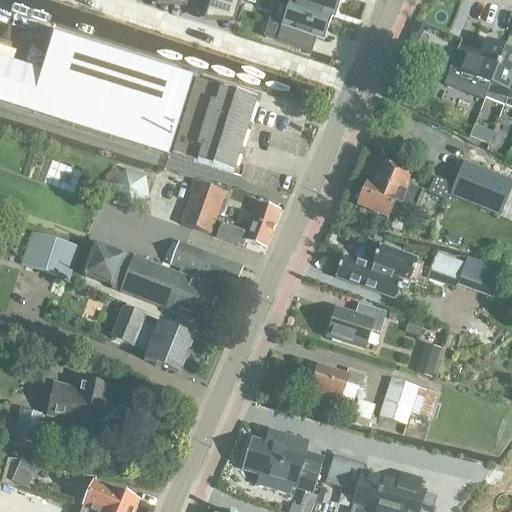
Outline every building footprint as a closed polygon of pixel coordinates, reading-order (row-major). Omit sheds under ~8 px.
[(158,0),(156,7),(186,9),(188,0),(158,0)] [(210,0),(210,2),(203,22),(233,24),(236,15),(241,0),(210,0)] [(293,0),(292,5),(334,20),(335,19),(337,13),(340,0),(293,0)] [(289,4),(276,42),(311,54),(316,40),(324,42),(329,26),(325,24),(328,17),(292,5),(289,4)] [(429,43),(412,36),(402,59),(419,66),(429,43)] [(193,81),(53,37),(42,72),(0,58),(0,103),(169,157),(169,155),(196,164),(232,176),(256,101),(220,90),(193,81)] [(450,72),(445,86),(483,101),(484,98),(485,99),(505,50),(485,42),(480,56),(470,52),(461,76),(450,72)] [(461,76),(470,52),(459,48),(450,72),(461,76)] [(504,106),(511,86),(511,52),(505,50),(485,99),(504,106)] [(417,69),(401,62),(396,74),(412,81),(417,69)] [(492,135),(474,128),(470,139),(488,147),(492,135)] [(506,147),(511,138),(511,134),(504,128),(496,139),(506,147)] [(419,201),(423,192),(404,184),(408,175),(379,164),(373,181),(419,201)] [(451,197),(499,217),(511,186),(511,183),(465,164),(451,197)] [(132,213),(149,199),(146,178),(125,171),(119,175),(115,170),(98,183),(102,201),(111,200),(112,206),(132,213)] [(419,201),(373,181),(370,179),(364,193),(359,193),(356,201),(359,205),(359,207),(389,219),(395,205),(401,207),(402,206),(414,211),(419,201)] [(180,226),(209,237),(223,192),(192,183),(189,194),(192,194),(180,226)] [(238,218),(273,231),(280,213),(256,204),(252,216),(241,212),(238,218)] [(221,224),(216,239),(243,249),(245,242),(266,250),(273,231),(238,218),(235,224),(247,229),(245,234),(243,233),(243,232),(221,224)] [(21,267),(69,282),(79,249),(32,234),(21,267)] [(171,242),(163,262),(234,290),(243,269),(171,242)] [(119,293),(133,259),(123,254),(122,257),(95,247),(84,277),(113,287),(112,290),(119,293)] [(343,258),(335,279),(336,279),(359,287),(359,288),(360,287),(364,289),(363,289),(364,290),(364,289),(387,298),(392,285),(407,291),(410,283),(415,285),(422,266),(417,264),(417,263),(416,262),(416,263),(397,256),(399,252),(385,247),(384,251),(380,249),(379,249),(371,269),(343,259),(344,258),(343,258)] [(436,255),(425,286),(454,296),(465,265),(436,255)] [(465,265),(457,287),(493,300),(503,269),(478,259),(468,256),(468,257),(465,265)] [(133,259),(119,293),(205,326),(219,291),(133,259)] [(380,335),(386,314),(358,305),(355,316),(336,310),(327,338),(366,351),(372,332),(380,335)] [(178,375),(186,356),(194,337),(159,323),(158,324),(144,318),(144,317),(123,309),(119,319),(110,316),(102,335),(111,338),(110,339),(131,348),(130,351),(145,357),(143,361),(178,375)] [(410,319),(405,334),(419,339),(424,324),(410,319)] [(415,374),(431,379),(440,351),(424,346),(415,374)] [(324,401),(337,405),(338,401),(341,402),(346,385),(361,390),(365,377),(348,371),(346,376),(318,367),(311,392),(326,396),(324,401)] [(54,384),(47,416),(104,431),(113,388),(77,379),(75,389),(54,384)] [(427,392),(418,389),(391,381),(379,419),(406,427),(410,417),(418,420),(427,392)] [(358,402),(351,423),(368,429),(375,407),(358,402)] [(0,442),(36,452),(44,417),(20,410),(17,422),(5,418),(0,433),(0,442)] [(253,441),(243,473),(244,473),(245,472),(258,476),(256,486),(289,496),(292,489),(311,494),(322,460),(305,455),(307,449),(300,447),(299,449),(289,446),(291,439),(268,432),(264,445),(254,442),(253,441)] [(333,457),(325,485),(357,495),(353,505),(375,511),(433,511),(434,509),(433,509),(421,505),(424,495),(424,493),(423,493),(418,492),(421,482),(400,476),(397,485),(394,484),(393,484),(392,484),(385,482),(385,481),(384,481),(364,475),(366,467),(333,457)] [(37,468),(22,461),(12,483),(28,489),(37,468)] [(134,511),(139,503),(93,482),(81,510),(83,511),(82,511),(134,511)] [(497,501),(497,504),(497,507),(499,510),(501,511),(511,511),(511,494),(508,493),(505,494),(502,495),(500,496),(498,498),(497,501)]
